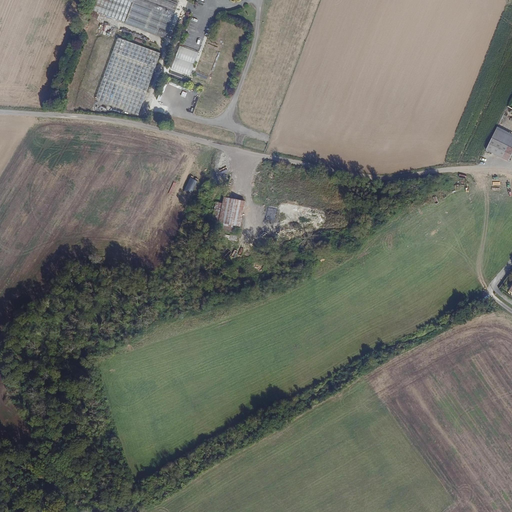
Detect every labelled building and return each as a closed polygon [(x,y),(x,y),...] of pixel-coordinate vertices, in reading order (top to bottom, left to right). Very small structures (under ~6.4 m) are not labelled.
[(164,37),(177,2),(171,0),(95,0),(92,10),(123,21),(131,1),(132,1),(124,22),(164,37)] [(137,114),(159,52),(117,37),(94,98),(137,114)] [(189,75),(198,51),(179,45),(170,68),(189,75)] [(511,137),(495,129),(490,138),(511,148),(511,137)] [(507,161),(511,151),(511,148),(490,138),(484,150),(507,161)] [(241,226),(245,199),(223,196),(220,215),(214,214),(213,222),(241,226)]
